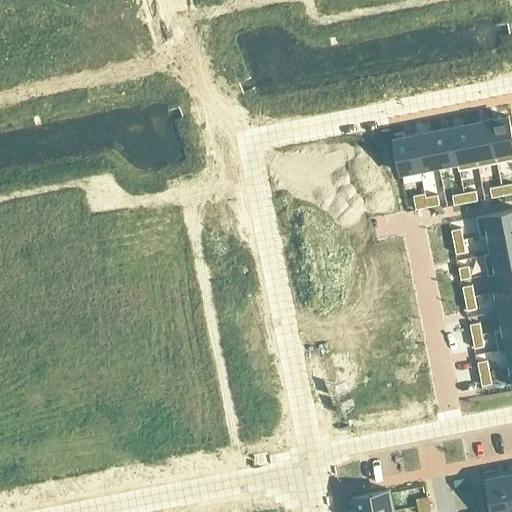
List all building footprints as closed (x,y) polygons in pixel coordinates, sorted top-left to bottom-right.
[(84,52),(111,47),(107,25),(121,22),(117,1),(76,10),(84,52)] [(44,44),(39,18),(15,23),(23,64),(45,60),(48,74),(60,71),(55,42),(44,44)] [(0,26),(0,83),(4,82),(1,68),(23,64),(15,23),(0,26)] [(511,136),(508,116),(488,120),(496,162),(511,158),(511,136)] [(488,120),(469,123),(478,166),(496,162),(488,120)] [(469,123),(450,127),(458,165),(457,165),(458,170),(478,166),(469,123)] [(450,127),(432,131),(438,164),(437,164),(438,169),(457,165),(458,165),(450,127)] [(432,131),(413,134),(419,167),(437,164),(438,164),(432,131)] [(413,134),(393,138),(400,171),(419,167),(413,134)] [(295,161),(287,163),(293,194),(301,192),(303,203),(334,197),(325,152),(295,158),(295,161)] [(511,182),(501,185),(503,194),(511,192),(511,182)] [(501,185),(489,187),(491,197),(503,194),(501,185)] [(475,190),(463,192),(465,202),(477,200),(475,190)] [(463,192),(451,194),(453,204),(465,202),(463,192)] [(437,194),(425,196),(427,206),(439,204),(437,194)] [(425,196),(413,199),(415,209),(427,206),(425,196)] [(371,204),(348,209),(351,222),(374,217),(371,204)] [(170,208),(127,216),(132,243),(175,234),(170,208)] [(511,209),(476,216),(480,237),(484,236),(484,235),(511,229),(511,209)] [(5,211),(0,211),(0,256),(14,254),(5,211)] [(460,228),(451,230),(453,241),(463,239),(460,228)] [(511,229),(484,235),(484,236),(488,253),(488,254),(511,249),(511,229)] [(309,273),(305,274),(308,287),(366,276),(361,253),(356,254),(352,231),(330,235),(334,258),(307,263),(309,273)] [(463,239),(453,241),(455,253),(465,251),(463,239)] [(488,253),(483,254),(487,274),(497,273),(496,272),(511,268),(511,249),(488,254),(488,253)] [(73,253),(47,258),(50,270),(76,265),(73,253)] [(180,260),(139,268),(144,293),(185,285),(180,260)] [(76,265),(50,270),(52,283),(78,278),(76,265)] [(468,265),(458,267),(460,279),(470,277),(468,265)] [(511,268),(496,272),(497,273),(500,290),(500,291),(511,288),(511,268)] [(366,276),(308,287),(310,301),(314,300),(316,310),(343,305),(348,327),(370,322),(365,300),(371,299),(366,276)] [(472,284),(462,286),(464,298),(474,296),(472,284)] [(185,285),(144,293),(149,317),(190,309),(185,285)] [(500,290),(496,290),(500,310),(511,307),(511,288),(500,291),(500,290)] [(474,296),(464,298),(466,310),(476,308),(474,296)] [(511,307),(500,310),(503,328),(503,329),(511,327),(511,307)] [(327,364),(323,364),(326,378),(384,367),(379,343),(374,344),(370,322),(348,327),(352,349),(325,354),(327,364)] [(479,322),(469,324),(471,335),(481,333),(479,322)] [(503,328),(494,330),(498,351),(507,349),(507,348),(511,347),(511,327),(503,329),(503,328)] [(89,332),(63,337),(65,350),(91,344),(89,332)] [(481,333),(471,335),(474,347),(484,345),(481,333)] [(196,339),(155,347),(160,372),(201,364),(196,339)] [(91,344),(65,350),(68,362),(94,357),(91,344)] [(486,359),(477,361),(479,373),(489,371),(486,359)] [(201,364),(160,372),(165,397),(206,389),(201,364)] [(384,367),(326,378),(328,392),(332,391),(334,401),(361,395),(366,418),(388,414),(383,391),(388,390),(384,367)] [(489,371),(479,373),(481,385),(491,383),(489,371)] [(23,386),(14,388),(17,401),(26,399),(23,386)] [(14,388),(6,390),(8,403),(17,401),(14,388)] [(104,411),(78,416),(81,429),(107,424),(104,411)] [(211,414),(167,423),(173,450),(216,441),(211,414)] [(107,424),(81,429),(83,441),(109,436),(107,424)] [(46,439),(25,443),(32,476),(53,472),(46,439)] [(25,443),(9,446),(15,480),(32,476),(25,443)] [(9,446),(0,447),(0,482),(15,480),(9,446)] [(511,511),(511,497),(507,474),(486,478),(487,482),(490,494),(492,506),(493,511),(511,511)] [(487,482),(480,484),(482,495),(490,494),(487,482)] [(389,489),(352,497),(354,511),(385,511),(393,510),(389,489)] [(490,494),(482,495),(484,507),(492,506),(490,494)] [(427,496),(415,498),(417,506),(428,503),(427,496)] [(428,503),(417,506),(417,511),(426,511),(430,511),(428,503)]
